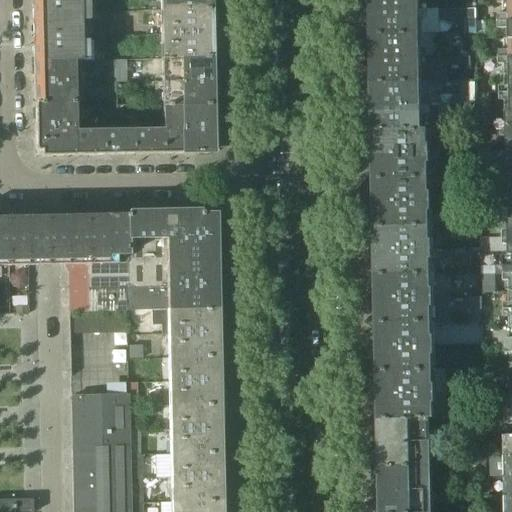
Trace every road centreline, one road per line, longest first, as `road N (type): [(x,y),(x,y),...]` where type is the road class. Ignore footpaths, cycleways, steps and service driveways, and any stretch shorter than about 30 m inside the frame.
road 1 (secondary): [(321,511),(310,0)]
road 2 (secondary): [(278,176),(280,511)]
road 3 (residential): [(51,511),(45,185)]
road 4 (residential): [(45,185),(278,176)]
road 5 (residential): [(7,184),(3,0)]
road 6 (secondary): [(275,0),(278,176)]
